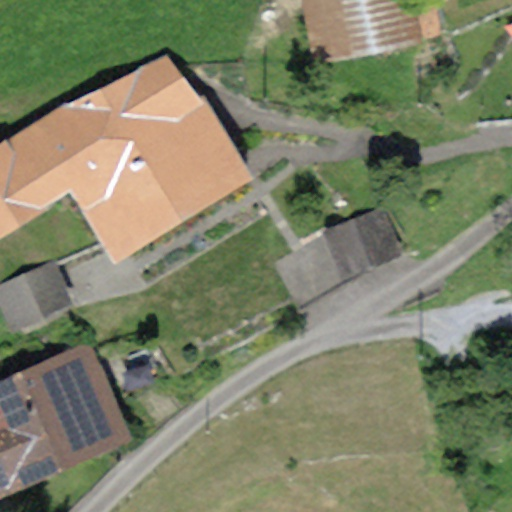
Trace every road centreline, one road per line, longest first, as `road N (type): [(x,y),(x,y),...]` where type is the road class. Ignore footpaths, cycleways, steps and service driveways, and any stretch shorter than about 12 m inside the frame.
road 1 (residential): [(511,208),(437,264),(207,404),(87,511)]
road 2 (track): [(314,341),(511,309)]
